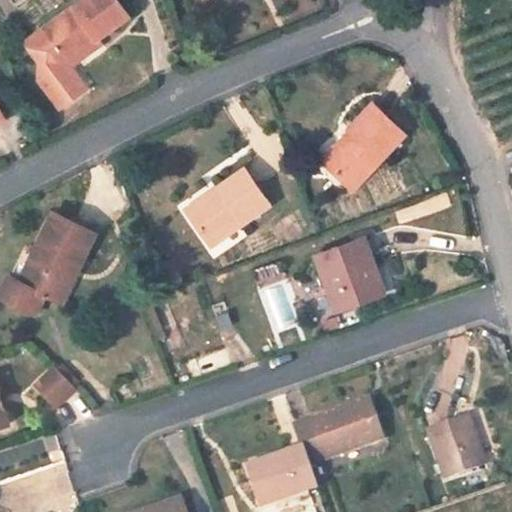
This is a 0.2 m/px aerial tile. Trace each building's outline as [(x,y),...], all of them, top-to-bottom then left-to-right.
[(128,16),(116,0),(84,0),(42,31),(26,42),(37,58),(47,72),(38,79),(59,108),(85,89),(70,67),(65,61),(97,38),(128,16)] [(65,61),(70,67),(102,44),(97,38),(65,61)] [(327,166),(352,189),(404,134),(373,105),(350,130),(355,135),(327,166)] [(327,166),(355,135),(350,130),(321,160),(327,166)] [(211,245),(269,205),(244,169),(217,188),(222,194),(190,216),(211,245)] [(190,216),(222,194),(217,188),(186,210),(190,216)] [(94,233),(54,213),(20,283),(8,277),(0,293),(0,296),(35,314),(44,295),(52,298),(70,261),(78,265),(94,233)] [(364,239),(317,256),(337,310),(376,296),(367,270),(374,267),(364,239)] [(60,302),(78,265),(70,261),(52,298),(60,302)] [(384,293),(374,267),(367,270),(376,296),(384,293)] [(224,349),(186,363),(191,377),(229,363),(224,349)] [(75,387),(56,368),(36,387),(55,406),(75,387)] [(5,394),(0,395),(0,402),(1,406),(9,404),(5,394)] [(382,440),(368,399),(295,425),(302,447),(309,465),(382,440)] [(429,431),(445,478),(485,464),(469,417),(429,431)] [(246,466),(261,508),(275,502),(308,491),(316,488),(309,465),(302,447),(246,466)] [(309,496),(308,491),(275,502),(277,507),(309,496)] [(185,511),(181,500),(163,506),(165,510),(159,511),(185,511)]
